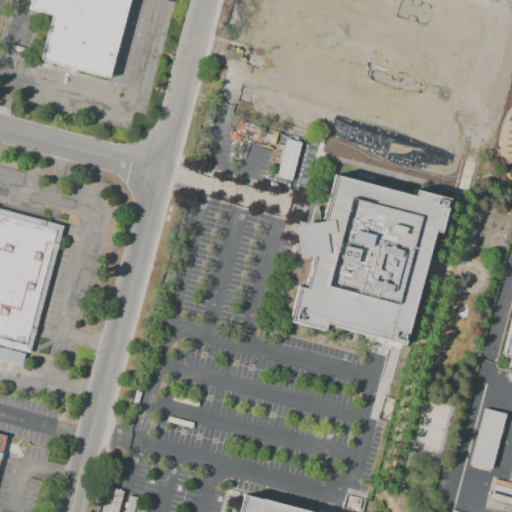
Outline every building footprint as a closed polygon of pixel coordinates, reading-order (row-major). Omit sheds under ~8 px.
[(129,0),(107,79),(39,60),(51,17),(26,10),(28,0),(129,0)] [(312,256),(296,258),(291,226),(322,221),(334,177),(412,196),(414,191),(449,199),(439,235),(438,235),(432,234),(427,254),(430,254),(423,278),(420,278),(403,346),(400,345),(400,349),(384,345),(385,342),(382,341),(381,343),(371,341),(372,338),(323,326),(323,328),(322,332),(287,323),(297,287),(304,289),(312,256)] [(0,208),(65,225),(62,237),(60,236),(30,354),(0,346),(0,208)] [(511,383),(506,382),(510,366),(506,365),(508,359),(500,357),(511,314),(511,383)] [(21,367),(0,361),(0,348),(25,354),(21,367)] [(505,413),(489,470),(469,465),(484,408),(505,413)] [(491,493),(511,498),(511,505),(490,499),(491,493)] [(236,511),(241,494),(312,511),(236,511)]
